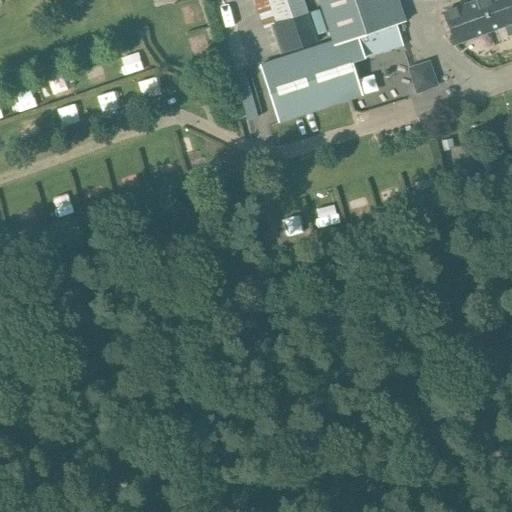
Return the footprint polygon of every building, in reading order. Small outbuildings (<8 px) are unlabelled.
[(303,0),(252,0),(263,29),(269,27),(279,57),(280,56),(281,58),(318,47),(309,15),(303,0)] [(402,46),(386,0),(319,0),(334,42),(318,47),(281,58),(252,67),(255,78),(261,76),(272,112),(266,114),(270,125),(353,98),(342,65),(402,46)] [(454,44),(511,22),(511,2),(511,0),(479,0),(442,14),(454,44)] [(201,2),(179,8),(185,27),(206,21),(201,2)] [(406,70),(412,86),(422,91),(435,87),(427,63),(406,70)] [(158,78),(140,82),(143,97),(162,94),(158,78)] [(54,100),(74,91),(70,82),(50,91),(54,100)] [(14,113),(37,107),(32,88),(9,94),(14,113)] [(75,102),(61,111),(71,127),(86,118),(75,102)] [(442,152),(453,149),(451,141),(440,143),(442,152)] [(48,199),(52,218),(73,213),(70,195),(48,199)] [(336,203),(317,207),(321,226),(339,223),(336,203)] [(5,213),(10,230),(37,223),(32,205),(5,213)]
